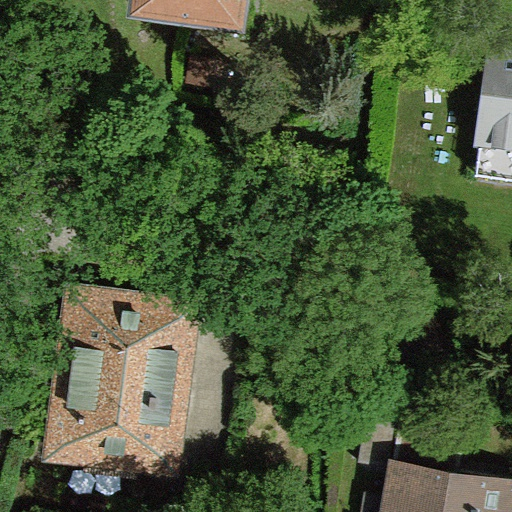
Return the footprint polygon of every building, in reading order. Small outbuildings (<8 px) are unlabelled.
[(134,0),(134,4),(244,19),(246,0),(134,0)] [(511,42),(488,39),(471,161),(511,166),(511,42)] [(193,306),(77,292),(57,450),(173,465),(193,306)] [(400,408),(370,403),(360,461),(391,466),(400,408)] [(407,407),(398,460),(459,470),(468,418),(407,407)] [(511,511),(511,478),(459,470),(398,460),(389,511),(498,511),(499,511),(503,511),(511,511)]
